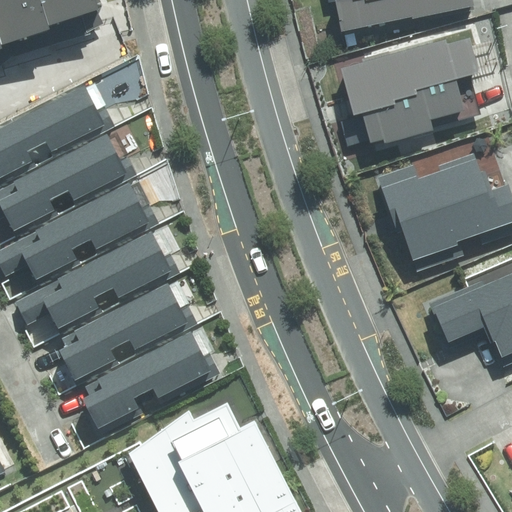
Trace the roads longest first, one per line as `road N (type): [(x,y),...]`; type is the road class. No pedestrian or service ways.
road 1 (tertiary): [(365,490),(260,257),(181,0)]
road 2 (tertiary): [(233,0),(314,255),(412,470)]
road 3 (residential): [(0,339),(64,465)]
